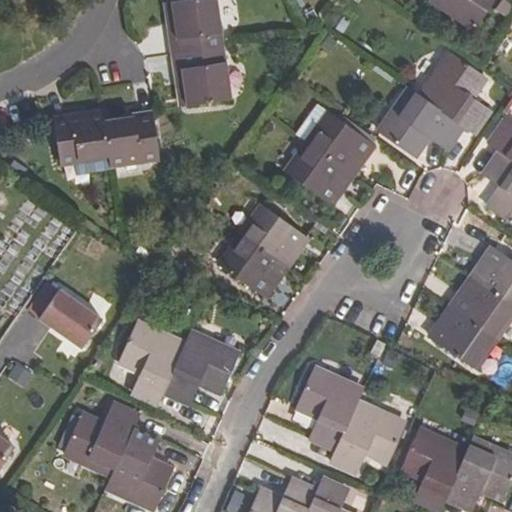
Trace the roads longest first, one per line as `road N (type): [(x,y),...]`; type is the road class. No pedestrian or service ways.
road 1 (residential): [(199,511),(265,370),(343,277)]
road 2 (residential): [(343,277),(392,302),(423,240),(378,216)]
